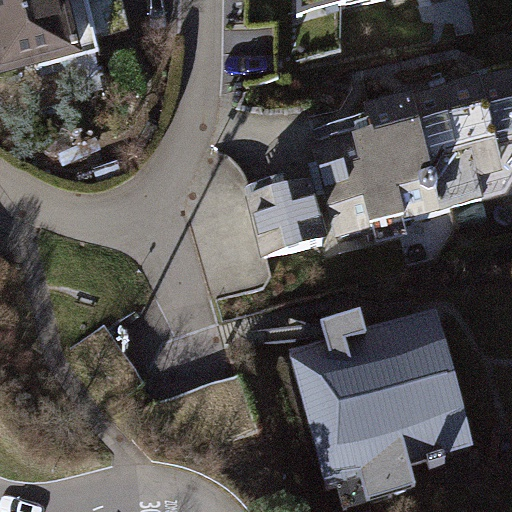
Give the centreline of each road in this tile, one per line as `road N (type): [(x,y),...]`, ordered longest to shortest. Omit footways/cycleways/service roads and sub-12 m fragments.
road 1 (residential): [(204,0),(189,128),(173,172),(145,212)]
road 2 (residential): [(145,212),(119,220),(71,217),(0,186)]
road 3 (residential): [(87,511),(149,496),(196,501),(212,511)]
